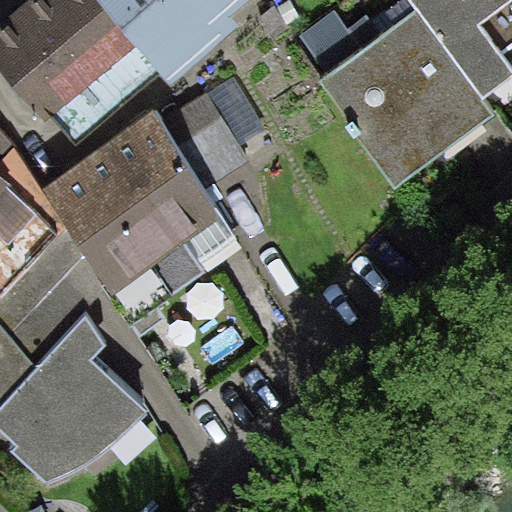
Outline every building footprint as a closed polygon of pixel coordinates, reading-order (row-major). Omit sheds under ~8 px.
[(116,0),(31,0),(0,25),(0,59),(45,111),(51,104),(76,135),(162,60),(116,0)] [(116,0),(162,60),(173,67),(212,31),(194,11),(207,0),(116,0)] [(511,0),(412,0),(415,5),(485,90),(511,73),(511,53),(510,50),(511,48),(511,0)] [(415,5),(321,73),(349,112),(347,121),(397,184),(500,108),(485,90),(415,5)] [(162,115),(208,186),(247,158),(206,92),(162,115)] [(155,111),(45,187),(109,290),(129,324),(162,303),(154,288),(201,255),(195,247),(230,224),(208,186),(162,115),(155,111)] [(0,419),(16,435),(11,442),(40,469),(74,457),(103,441),(148,399),(96,351),(108,339),(93,306),(109,290),(45,187),(18,149),(0,127),(0,419)]
